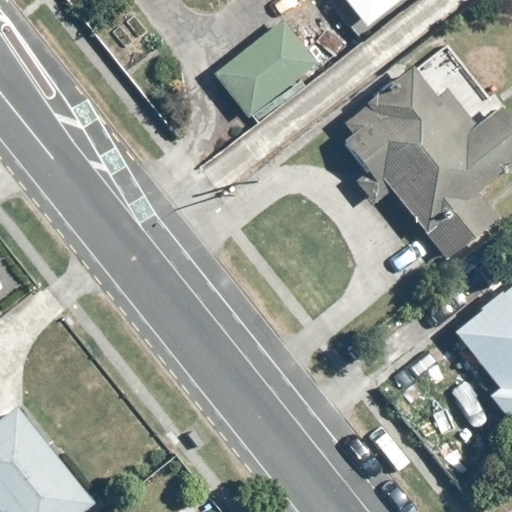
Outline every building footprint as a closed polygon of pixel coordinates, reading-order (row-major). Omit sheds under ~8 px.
[(346,0),(368,27),(403,0),(346,0)] [(308,60),(275,17),(208,68),(241,111),(308,60)] [(429,92),(406,63),(328,125),(368,175),(374,171),(439,252),(489,212),(468,186),(511,147),(511,117),(498,101),(473,120),(442,81),(429,92)] [(511,266),(508,270),(511,273),(511,287),(456,335),(500,388),(491,395),(511,421),(511,266)] [(86,511),(94,506),(20,406),(0,420),(0,511),(86,511)]
